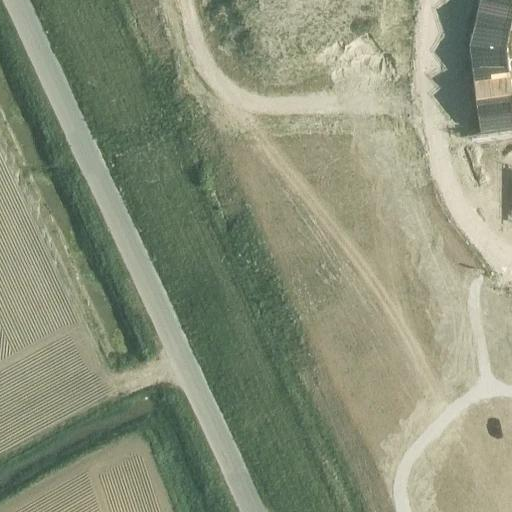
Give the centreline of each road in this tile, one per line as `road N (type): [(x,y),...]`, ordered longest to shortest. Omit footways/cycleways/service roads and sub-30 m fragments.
road 1 (unclassified): [(249,511),(85,159)]
road 2 (residential): [(226,94),(267,109),(425,113)]
road 3 (unclassified): [(85,159),(11,0)]
road 4 (residential): [(425,113),(451,192),(499,263)]
road 5 (residential): [(85,159),(226,94)]
